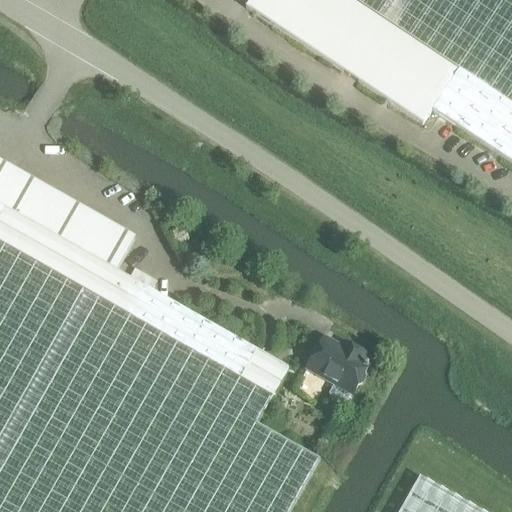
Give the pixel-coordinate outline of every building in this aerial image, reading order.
[(511,0),(252,0),(244,12),(357,87),(421,129),(430,115),(511,169),(511,0)] [(133,242),(0,166),(0,209),(5,212),(115,275),(133,242)] [(115,275),(5,212),(0,209),(0,248),(131,322),(239,383),(272,401),(287,373),(255,354),(115,275)] [(0,511),(291,511),(318,464),(256,429),(272,401),(239,383),(131,322),(0,248),(0,511)] [(326,338),(305,373),(333,389),(329,396),(330,400),(342,406),(345,406),(349,398),(351,399),(370,367),(340,350),(342,347),(326,338)] [(474,511),(419,480),(400,511),(474,511)]
